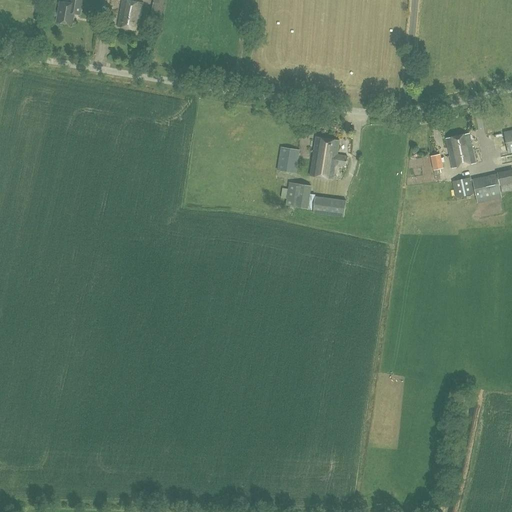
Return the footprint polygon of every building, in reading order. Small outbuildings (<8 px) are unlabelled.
[(82,0),(70,0),(69,4),(60,2),(57,22),(73,25),(74,14),(80,15),(82,0)] [(121,0),(117,27),(138,30),(143,3),(127,0),(121,0)] [(153,0),(150,18),(161,21),(164,0),(153,0)] [(116,18),(109,16),(107,25),(114,27),(116,18)] [(470,134),(446,139),(452,168),(476,163),(470,134)] [(316,137),(310,175),(333,179),(336,165),(346,166),(348,156),(337,155),(340,141),(316,137)] [(250,143),(247,179),(246,179),(244,197),(265,198),(266,182),(271,182),(273,154),(269,154),(269,145),(250,143)] [(299,150),(281,147),(278,170),(296,173),(299,150)] [(434,170),(436,181),(441,180),(439,169),(444,169),(440,154),(431,156),(434,170)] [(497,174),(473,179),(476,193),(478,203),(502,198),(502,192),(511,190),(511,169),(496,173),(497,174)] [(471,177),(452,182),(456,198),(475,194),(471,177)] [(316,194),(311,194),(312,186),(289,182),(286,206),(308,209),(307,210),(313,210),(313,214),(345,218),(347,200),(316,196),(316,194)]
